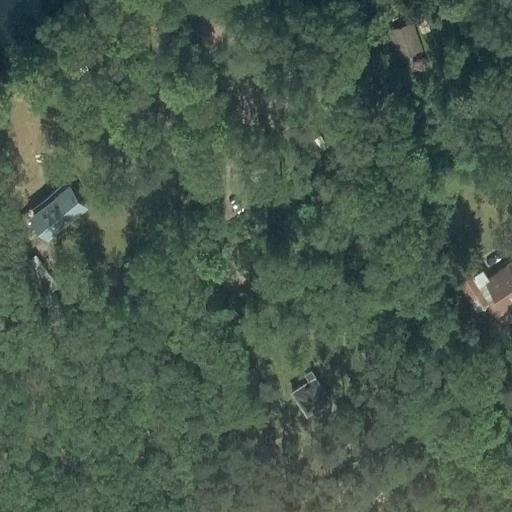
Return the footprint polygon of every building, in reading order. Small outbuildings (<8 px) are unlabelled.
[(426,21),(418,24),(422,34),(430,31),(426,21)] [(390,30),(400,60),(423,52),(413,22),(390,30)] [(28,212),(48,237),(88,205),(68,180),(28,212)] [(497,315),(500,315),(511,307),(511,261),(479,283),(470,269),(456,278),(468,296),(478,290),(494,314),(497,315)] [(309,379),(291,390),(307,415),(332,398),(312,368),(305,372),(309,379)]
